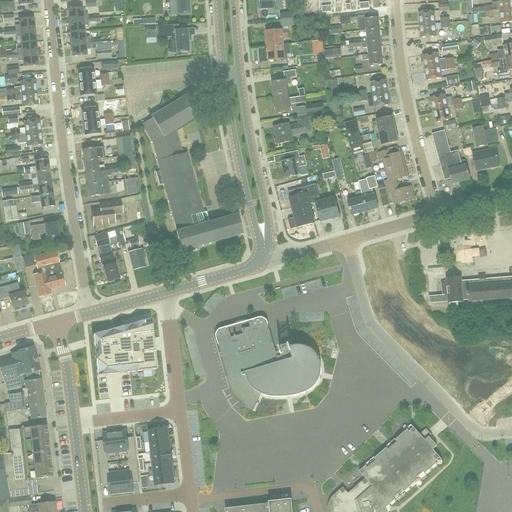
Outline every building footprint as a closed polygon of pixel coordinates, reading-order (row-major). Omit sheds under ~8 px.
[(113,0),(115,10),(122,9),(121,0),(113,0)] [(169,0),(170,15),(189,14),(188,0),(169,0)] [(259,0),(260,1),(258,1),(259,10),(275,9),(282,8),(281,2),(283,2),(283,0),(259,0)] [(494,12),(500,11),(511,9),(511,0),(498,0),(499,2),(492,3),(492,6),(485,6),(485,7),(473,8),(472,0),(465,0),(467,8),(467,13),(485,12),(493,12),(494,12)] [(0,12),(14,11),(13,2),(0,2),(0,12)] [(121,13),(108,14),(98,15),(98,16),(88,17),(87,14),(82,14),(82,8),(68,9),(69,22),(99,19),(121,17),(121,13)] [(511,9),(500,11),(501,24),(511,22),(511,9)] [(435,24),(434,12),(419,13),(420,25),(435,24)] [(357,14),(357,15),(350,15),(350,21),(358,21),(357,20),(358,20),(359,32),(366,31),(379,30),(378,18),(369,19),(368,13),(357,14)] [(20,20),(20,26),(15,26),(15,29),(4,30),(4,34),(34,31),(33,19),(20,20)] [(100,22),(99,19),(69,22),(70,33),(84,32),(83,26),(89,26),(88,23),(100,22)] [(436,37),(435,33),(435,24),(420,25),(420,38),(436,37)] [(170,37),(171,42),(171,43),(169,43),(168,53),(177,53),(189,51),(188,36),(191,35),(190,29),(181,31),(181,25),(175,26),(174,25),(158,27),(158,38),(170,37)] [(330,27),(331,34),(342,33),(342,26),(330,27)] [(499,26),(480,28),(481,36),(491,35),(491,33),(499,33),(499,26)] [(146,34),(147,39),(156,38),(155,34),(156,34),(155,27),(145,28),(146,34)] [(361,38),(361,40),(345,42),(345,46),(349,45),(380,42),(379,30),(366,31),(367,37),(361,38)] [(34,31),(4,34),(4,36),(16,35),(16,38),(21,38),(22,44),(35,43),(34,31)] [(268,46),(283,45),(283,38),(288,37),(287,31),(282,31),(266,32),(268,46)] [(84,38),(84,32),(70,33),(71,45),(101,42),(101,40),(90,41),(89,37),(84,38)] [(485,45),(489,44),(500,42),(499,36),(488,37),(483,38),(485,45)] [(324,55),(322,41),(312,42),(313,56),(324,55)] [(102,45),(101,42),(71,45),(72,57),(86,56),(85,50),(96,49),(96,51),(95,51),(96,60),(111,58),(110,49),(103,50),(103,45),(102,45)] [(349,45),(349,48),(362,47),(362,49),(368,49),(369,55),(382,53),(380,42),(349,45)] [(22,44),(22,49),(17,49),(17,53),(6,54),(6,57),(36,54),(35,43),(22,44)] [(442,52),(459,50),(458,43),(441,46),(442,52)] [(491,61),(511,57),(511,44),(503,46),(504,51),(497,52),(498,54),(490,55),(491,61)] [(283,45),(268,46),(269,61),(284,59),(284,58),(294,57),(294,51),(284,52),(283,45)] [(341,49),(324,51),(325,59),(341,57),(341,49)] [(382,53),(369,55),(361,55),(362,61),(369,60),(370,67),(383,66),(382,53)] [(453,58),(444,60),(444,59),(439,60),(438,53),(422,56),(425,68),(454,63),(453,58)] [(36,54),(6,57),(6,59),(18,58),(18,62),(23,61),(24,67),(37,66),(36,54)] [(511,70),(511,57),(491,61),(481,63),(482,68),(487,67),(492,66),(500,65),(501,68),(501,72),(511,70)] [(102,70),(118,68),(117,61),(102,62),(102,70)] [(442,78),(441,71),(455,69),(454,63),(425,68),(427,81),(442,78)] [(9,75),(19,74),(18,66),(8,68),(9,75)] [(78,70),(79,83),(94,81),(93,69),(78,70)] [(274,96),(288,94),(286,85),(292,84),(291,78),(297,77),(295,70),(283,72),(285,81),(272,83),(274,96)] [(94,81),(79,83),(80,95),(96,94),(95,87),(101,86),(110,86),(109,81),(112,80),(111,74),(99,76),(100,81),(94,81)] [(5,84),(17,83),(17,75),(5,76),(5,84)] [(20,82),(21,88),(14,88),(14,90),(6,91),(6,96),(37,93),(36,80),(20,82)] [(371,83),(373,95),(388,93),(386,80),(373,82),(371,83)] [(481,96),(493,95),(491,84),(480,86),(481,96)] [(495,95),(505,93),(503,86),(493,87),(495,95)] [(504,98),(497,99),(493,100),(490,100),(491,106),(507,103),(511,102),(511,89),(510,90),(511,94),(504,95),(504,98)] [(179,231),(176,232),(182,251),(189,249),(190,251),(198,249),(197,247),(243,234),(237,215),(209,223),(207,214),(203,212),(186,153),(182,154),(176,129),(204,112),(201,108),(204,106),(204,105),(203,106),(197,96),(198,96),(198,95),(195,96),(192,92),(151,116),(152,118),(141,124),(152,142),(157,161),(160,172),(155,173),(159,185),(163,184),(174,221),(176,221),(179,231)] [(7,101),(15,100),(15,102),(22,101),(22,107),(38,106),(37,93),(6,96),(7,101)] [(388,93),(373,95),(375,108),(390,105),(388,93)] [(295,98),(288,99),(288,94),(274,96),(277,114),(290,112),(289,105),(296,104),(295,98)] [(448,107),(453,106),(462,104),(461,98),(453,100),(452,97),(446,98),(445,95),(430,98),(433,110),(448,107)] [(329,113),(331,113),(337,112),(336,102),(334,102),(327,103),(329,113)] [(324,112),(322,103),(306,106),(307,115),(324,112)] [(491,106),(488,106),(482,107),(483,112),(499,110),(507,108),(507,103),(491,106)] [(0,116),(2,116),(20,114),(19,107),(0,109),(0,116)] [(448,107),(433,110),(436,123),(451,119),(448,107)] [(83,122),(99,121),(97,108),(82,110),(83,122)] [(364,108),(353,110),(354,117),(365,115),(364,108)] [(298,118),(299,125),(289,127),(289,124),(274,127),(278,144),(293,141),(291,135),(301,133),(301,134),(310,132),(307,116),(298,118)] [(374,134),(395,129),(392,116),(376,120),(377,125),(373,126),(374,134)] [(99,126),(105,125),(114,125),(113,119),(104,120),(99,121),(83,122),(85,135),(100,133),(99,126)] [(25,129),(19,129),(10,130),(11,136),(41,132),(40,120),(24,122),(25,129)] [(349,140),(360,137),(356,120),(344,124),(349,140)] [(487,145),(498,143),(496,129),(485,131),(484,126),(472,128),(476,148),(487,145)] [(395,129),(374,134),(376,142),(381,141),(382,146),(398,142),(395,129)] [(105,138),(115,137),(114,130),(104,131),(105,138)] [(465,160),(460,161),(457,151),(450,152),(445,131),(432,134),(445,181),(451,179),(452,184),(470,180),(465,160)] [(11,141),(20,140),(26,140),(27,147),(42,145),(41,132),(11,136),(11,141)] [(132,136),(119,137),(120,148),(123,148),(124,156),(134,155),(132,136)] [(353,157),(365,153),(360,137),(349,140),(353,157)] [(118,138),(105,140),(107,150),(119,149),(118,138)] [(83,150),(84,162),(97,160),(95,148),(83,150)] [(476,171),(499,167),(496,150),(473,154),(476,171)] [(306,166),(301,167),(298,151),(287,154),(288,161),(282,162),(285,179),(298,176),(300,175),(301,177),(308,175),(306,166)] [(385,170),(404,165),(401,154),(389,157),(387,151),(377,154),(379,160),(382,159),(385,170)] [(368,154),(371,163),(377,161),(374,152),(368,154)] [(48,159),(40,160),(39,154),(28,156),(21,157),(22,164),(29,163),(29,162),(35,161),(36,167),(29,168),(23,168),(24,173),(30,173),(30,174),(37,173),(49,171),(48,159)] [(363,156),(366,168),(371,166),(368,155),(363,156)] [(98,167),(97,160),(84,162),(86,173),(117,169),(117,166),(104,167),(103,166),(98,167)] [(337,181),(343,180),(337,160),(332,162),(337,181)] [(404,165),(385,170),(388,181),(384,182),(386,188),(397,185),(395,179),(407,176),(404,165)] [(100,183),(99,177),(105,176),(105,175),(118,173),(117,169),(86,173),(88,185),(100,183)] [(37,173),(37,179),(31,180),(31,183),(19,184),(19,187),(51,183),(49,171),(37,173)] [(367,179),(359,182),(366,211),(368,211),(369,214),(375,212),(374,209),(378,208),(374,195),(373,195),(372,193),(373,193),(372,189),(378,188),(375,176),(367,179)] [(358,182),(361,192),(358,193),(356,195),(357,199),(348,202),(351,215),(366,211),(359,182),(358,182)] [(28,190),(32,189),(33,192),(39,191),(40,196),(52,194),(51,183),(19,187),(21,194),(28,192),(28,190)] [(100,183),(88,185),(89,197),(102,195),(101,190),(107,189),(106,183),(100,183)] [(315,184),(281,194),(284,202),(290,200),(295,217),(288,219),(291,230),(314,223),(309,205),(313,204),(316,203),(320,202),(315,184)] [(397,185),(386,188),(388,194),(391,193),(394,204),(413,199),(410,187),(398,191),(397,185)] [(2,197),(9,196),(16,194),(16,191),(17,191),(17,188),(7,189),(1,190),(2,197)] [(385,188),(378,190),(383,207),(390,205),(385,188)] [(40,196),(41,202),(42,208),(54,206),(52,194),(40,196)] [(316,203),(321,222),(339,216),(334,198),(320,202),(316,203)] [(2,202),(5,222),(18,220),(16,207),(14,207),(13,200),(2,202)] [(122,213),(121,204),(121,201),(101,204),(102,210),(92,211),(93,225),(115,223),(114,214),(122,213)] [(388,221),(399,219),(397,206),(385,208),(388,221)] [(19,236),(30,234),(28,222),(17,224),(19,236)] [(47,238),(59,236),(57,223),(45,224),(45,225),(31,227),(33,240),(39,239),(38,234),(46,232),(47,238)] [(120,244),(125,242),(122,231),(132,228),(131,225),(116,230),(120,244)] [(103,234),(91,238),(94,247),(106,244),(103,234)] [(137,239),(128,241),(131,252),(128,253),(133,270),(145,267),(143,258),(145,257),(143,249),(140,250),(139,246),(137,239)] [(33,275),(40,297),(51,294),(50,289),(65,285),(62,273),(61,274),(60,268),(55,250),(34,257),(38,274),(33,275)] [(107,282),(119,278),(111,252),(101,255),(103,262),(106,261),(108,265),(103,267),(107,282)] [(442,284),(443,295),(429,296),(429,304),(448,302),(448,303),(463,302),(463,300),(469,300),(469,302),(511,298),(511,277),(485,279),(485,276),(479,277),(479,280),(470,281),(470,282),(461,282),(461,277),(447,279),(447,284),(442,284)] [(7,286),(0,288),(0,299),(9,297),(12,309),(27,304),(24,292),(20,293),(17,283),(10,285),(7,286)] [(150,317),(92,333),(96,374),(156,368),(150,317)] [(259,318),(248,321),(250,327),(241,329),(243,334),(231,337),(228,327),(221,329),(220,329),(219,329),(218,329),(219,330),(217,332),(216,334),(215,334),(215,335),(216,335),(216,336),(216,338),(218,345),(219,345),(228,378),(230,386),(234,394),(239,401),(244,405),(249,409),(256,412),(259,404),(257,403),(261,394),(263,395),(268,396),(277,397),(282,397),(286,397),(295,396),(305,393),(312,389),(315,386),(320,379),(321,372),(321,367),(319,359),(318,357),(316,354),(313,351),(310,349),(305,347),(299,346),(295,347),(291,348),(290,345),(279,348),(280,351),(276,352),(268,325),(268,323),(267,321),(267,320),(267,319),(266,320),(264,318),(261,318),(261,317),(261,318),(260,318),(259,318)] [(5,384),(39,374),(38,370),(39,370),(37,363),(38,363),(35,354),(33,347),(28,348),(22,350),(18,351),(18,353),(11,355),(12,357),(0,360),(0,368),(1,373),(5,384)] [(17,394),(17,393),(7,395),(10,402),(43,399),(41,380),(40,380),(39,374),(5,384),(7,391),(25,386),(25,389),(23,390),(23,393),(17,394)] [(5,412),(9,412),(16,411),(17,420),(32,418),(32,420),(46,418),(43,399),(10,402),(10,403),(4,404),(5,412)] [(9,431),(12,454),(3,455),(4,468),(8,498),(28,495),(28,493),(33,493),(32,488),(28,489),(27,480),(52,477),(46,426),(40,427),(40,426),(29,427),(30,428),(9,431)] [(328,509),(328,511),(386,511),(386,508),(442,460),(433,450),(437,446),(429,438),(432,435),(426,429),(420,435),(412,426),(360,472),(366,479),(348,493),(343,487),(334,496),(330,500),(329,504),(328,509)] [(167,429),(149,431),(150,442),(169,440),(167,429)] [(126,431),(114,432),(117,452),(127,451),(129,461),(136,460),(133,438),(127,438),(126,431)] [(106,454),(117,452),(114,432),(103,434),(104,441),(97,442),(100,465),(108,464),(106,454)] [(169,440),(150,442),(151,453),(171,451),(171,450),(170,450),(169,440)] [(151,453),(153,464),(172,462),(171,451),(151,453)] [(130,471),(119,473),(122,493),(133,491),(132,484),(139,483),(136,460),(129,461),(130,471)] [(172,472),(171,462),(172,462),(153,464),(154,475),(172,472)] [(110,494),(122,493),(119,473),(109,474),(108,464),(100,465),(103,487),(109,487),(110,494)] [(155,486),(174,484),(172,472),(154,475),(155,486)] [(55,511),(55,502),(38,504),(31,505),(30,497),(8,499),(9,508),(28,506),(28,511),(55,511)] [(225,509),(225,511),(291,511),(290,501),(225,509)]
